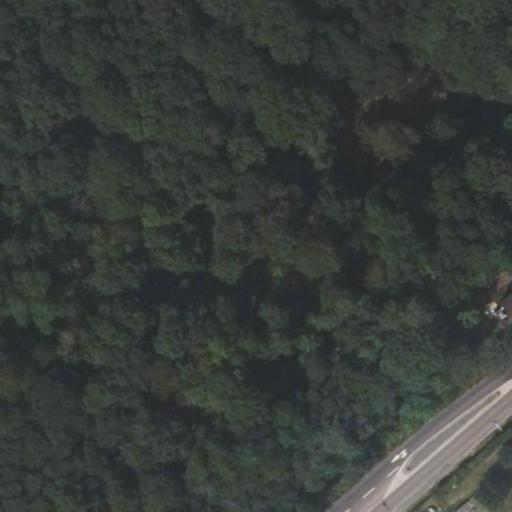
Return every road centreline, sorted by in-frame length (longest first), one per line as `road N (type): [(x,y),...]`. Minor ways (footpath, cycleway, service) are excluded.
road 1 (track): [(0,335),(321,281),(490,290),(511,281)]
road 2 (secondary): [(511,370),(332,511)]
road 3 (secondary): [(381,511),(511,396)]
